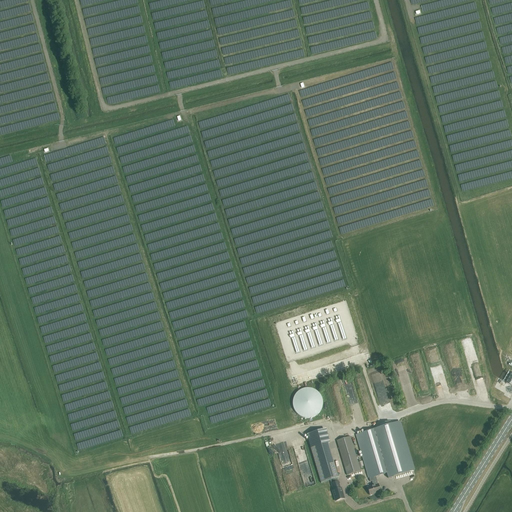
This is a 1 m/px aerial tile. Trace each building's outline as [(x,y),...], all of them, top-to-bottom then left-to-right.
[(368,339),(367,331),(359,333),(360,340),(368,339)] [(293,402),(292,403),(293,405),(293,406),(293,407),(293,409),(294,410),(294,411),(295,412),(296,413),(297,414),(298,415),(299,416),(300,416),(301,417),(302,418),(304,418),(305,418),(306,418),(308,418),(309,418),(310,418),(311,418),(313,418),(314,417),(315,416),(316,416),(317,415),(318,414),(319,413),(320,412),(321,411),(321,410),(322,409),(322,407),(322,406),(323,405),(323,403),(323,402),(322,401),(322,399),(322,398),(321,397),(321,396),(320,395),(319,394),(318,393),(317,392),(316,391),(315,390),(314,390),(313,389),(311,389),(310,389),(309,388),(308,388),(306,388),(305,389),(304,389),(302,389),(301,390),(300,390),(299,391),(298,392),(297,393),(296,394),(295,395),(294,396),(294,397),(293,398),(293,399),(293,401),(293,402)] [(376,477),(387,473),(388,478),(414,471),(400,422),(356,435),(370,482),(372,481),(373,486),(367,488),(370,495),(380,492),(378,484),(376,477)] [(324,430),(306,435),(321,483),(339,478),(324,430)] [(350,437),(337,441),(347,475),(361,471),(350,437)] [(301,474),(311,471),(307,459),(297,462),(301,474)] [(333,491),(336,501),(344,499),(341,488),(340,489),(339,485),(338,482),(332,484),(333,487),(334,490),(333,491)]
